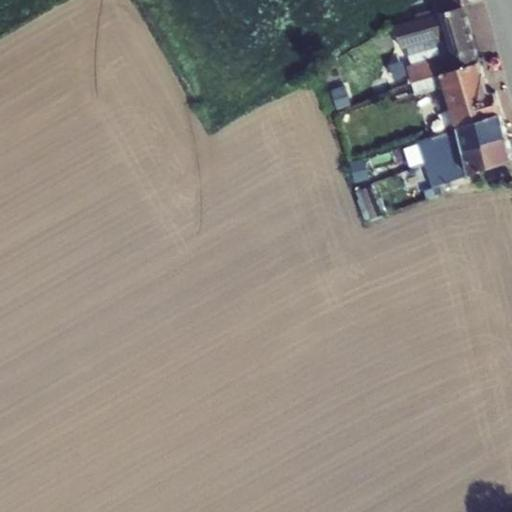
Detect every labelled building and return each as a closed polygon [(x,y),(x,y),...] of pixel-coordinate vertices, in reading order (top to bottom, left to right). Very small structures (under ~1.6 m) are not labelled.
[(414,86),(483,67),(467,9),(464,9),(460,0),(432,0),(437,16),(396,27),(403,52),(409,50),(413,66),(409,68),(414,86)] [(497,97),(492,99),(483,67),(414,86),(417,98),(445,88),(458,131),(503,121),(497,97)] [(465,152),(510,145),(503,121),(458,131),(419,144),(426,167),(465,152)] [(472,181),(511,168),(511,157),(510,145),(465,152),(426,167),(434,190),(442,187),(470,178),(472,181)] [(371,181),(366,161),(352,165),(357,185),(371,181)] [(445,195),(442,187),(434,190),(426,193),(429,201),(445,195)] [(373,188),(361,193),(362,193),(373,221),(373,222),(385,218),(373,188)] [(367,223),(373,221),(362,193),(358,195),(360,202),(358,202),(367,223)]
